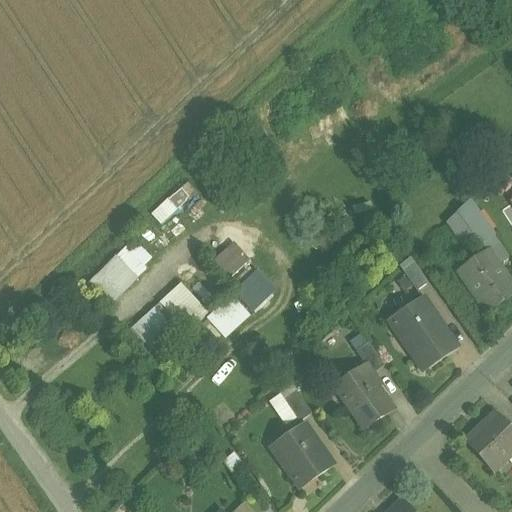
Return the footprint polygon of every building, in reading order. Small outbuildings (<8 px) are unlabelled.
[(190,180),(157,215),(168,225),(201,191),(190,180)] [(497,236),(472,200),(459,211),(483,246),(497,236)] [(158,263),(136,241),(98,279),(120,301),(158,263)] [(238,241),(220,258),(238,277),(256,259),(238,241)] [(511,298),(511,288),(489,253),(461,272),(472,288),(476,286),(491,309),(487,311),(489,314),(511,298)] [(415,264),(403,272),(417,292),(429,284),(415,264)] [(260,312),(283,289),(264,269),(240,292),(260,312)] [(186,281),(137,328),(166,358),(214,311),(186,281)] [(212,319),(231,339),(257,314),(237,294),(212,319)] [(424,299),(391,323),(408,348),(412,345),(430,370),(459,349),(424,299)] [(385,367),(369,344),(357,352),(366,366),(367,366),(374,375),(385,367)] [(366,366),(334,388),(365,431),(395,412),(379,389),(382,387),(374,375),(367,366),(366,366)] [(297,393),(285,402),(300,423),(312,415),(297,393)] [(511,431),(496,414),(466,442),(495,473),(511,457),(511,431)] [(305,425),(272,448),(301,490),(303,489),(299,484),(312,476),(315,481),(334,467),(305,425)]
